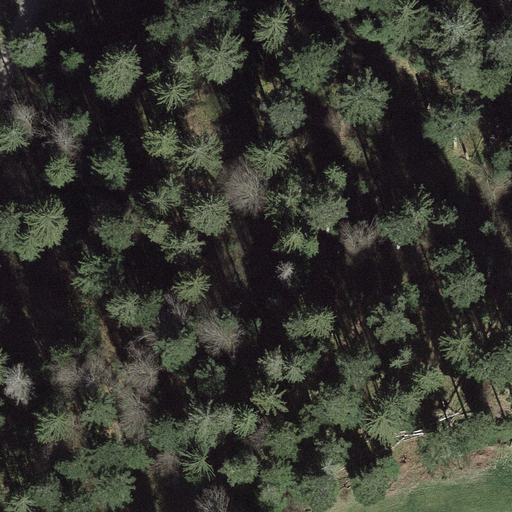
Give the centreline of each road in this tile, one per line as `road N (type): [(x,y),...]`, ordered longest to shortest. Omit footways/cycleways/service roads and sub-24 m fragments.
road 1 (track): [(511,243),(407,279),(374,302),(312,397),(292,461),(288,511)]
road 2 (track): [(275,0),(434,101),(511,120)]
